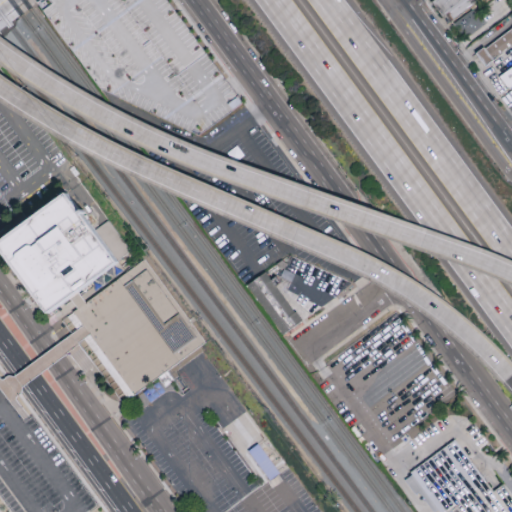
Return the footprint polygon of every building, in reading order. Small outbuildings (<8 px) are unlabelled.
[(100,88),(200,136),(244,103),(167,0),(43,0),(38,4),(100,88)] [(470,0),(473,3),(449,21),(439,7),(434,0),(470,0)] [(487,24),(474,8),(453,25),(467,42),(487,24)] [(499,61),(494,64),(492,61),(486,52),(502,40),(511,32),(511,52),(502,59),(499,61)] [(511,91),(509,94),(502,84),(500,81),(502,79),(511,71),(511,91)] [(120,261),(78,292),(86,302),(144,259),(207,343),(129,400),(84,340),(81,335),(77,330),(67,317),(78,309),(69,297),(48,313),(0,247),(0,237),(66,188),(120,261)] [(116,259),(129,251),(110,218),(97,226),(116,259)] [(302,321),(284,334),(247,285),(266,271),(302,321)] [(279,472),(257,445),(248,452),(270,479),(279,472)] [(411,477),(437,511),(511,511),(511,476),(490,493),(454,445),(411,477)]
